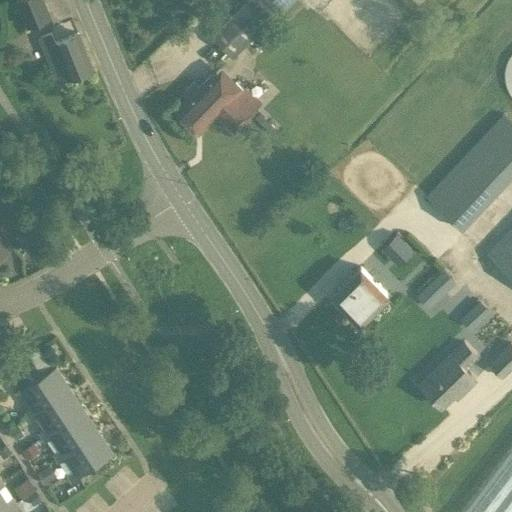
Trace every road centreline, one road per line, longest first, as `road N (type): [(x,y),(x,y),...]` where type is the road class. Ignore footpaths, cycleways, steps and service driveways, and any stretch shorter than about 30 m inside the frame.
road 1 (secondary): [(385,511),(317,439),(274,344),(180,199)]
road 2 (secondary): [(180,199),(83,0)]
road 3 (residential): [(0,307),(180,199)]
